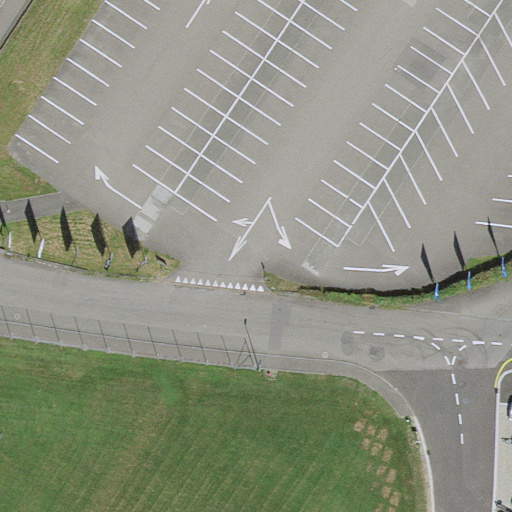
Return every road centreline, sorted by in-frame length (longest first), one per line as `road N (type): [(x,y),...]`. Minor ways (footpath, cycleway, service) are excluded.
road 1 (residential): [(0,293),(144,316),(446,342)]
road 2 (residential): [(453,511),(446,342)]
